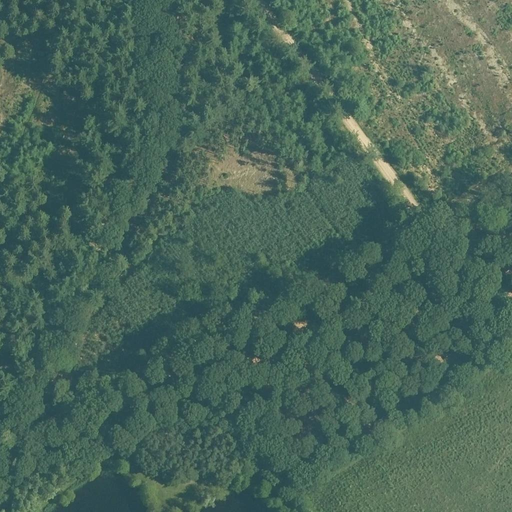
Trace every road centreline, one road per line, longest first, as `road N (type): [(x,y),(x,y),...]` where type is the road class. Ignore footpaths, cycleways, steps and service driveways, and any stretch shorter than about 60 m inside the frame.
road 1 (unclassified): [(0,456),(426,226)]
road 2 (unclassified): [(254,0),(426,226)]
